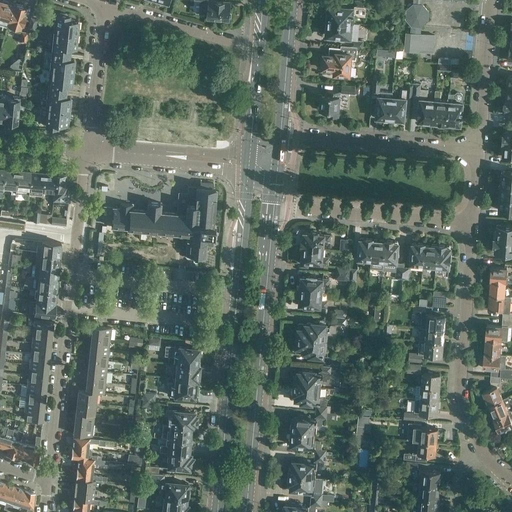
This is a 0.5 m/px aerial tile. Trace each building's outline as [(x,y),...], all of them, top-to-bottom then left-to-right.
[(206,0),(200,0),(200,14),(207,14),(207,17),(212,17),(212,18),(216,18),(217,18),(228,19),(230,3),(207,1),(206,0)] [(329,6),(327,20),(351,22),(352,14),(365,15),(367,0),(361,0),(354,0),(354,8),(329,6)] [(413,0),(413,3),(406,8),(406,17),(412,25),(420,26),(428,20),(428,11),(422,4),(422,0),(413,0)] [(0,1),(0,21),(7,23),(12,4),(0,1)] [(12,4),(7,23),(14,25),(13,29),(18,30),(20,23),(22,23),(25,14),(23,13),(26,6),(13,2),(12,4)] [(55,22),(53,32),(76,34),(77,21),(68,20),(68,15),(59,14),(58,23),(55,22)] [(31,17),(28,29),(34,30),(37,19),(31,17)] [(351,22),(327,20),(326,35),(352,37),(351,46),(357,46),(363,47),(363,40),(356,39),(356,31),(351,30),(351,22)] [(406,32),(404,49),(433,51),(435,35),(420,33),(420,26),(412,25),(411,33),(406,32)] [(26,43),(28,32),(21,31),(19,42),(26,43)] [(53,32),(52,50),(68,52),(69,46),(74,47),(76,34),(53,32)] [(333,52),(333,55),(322,55),(322,57),(321,57),(320,66),(322,66),(322,69),(334,70),(334,74),(349,76),(350,59),(356,60),(357,46),(351,46),(340,45),(340,53),(333,52)] [(377,59),(385,60),(385,55),(395,55),(396,48),(378,47),(377,59)] [(52,50),(49,69),(72,72),(73,59),(68,58),(68,52),(52,50)] [(49,69),(47,88),(64,90),(65,84),(70,85),(72,72),(49,69)] [(381,71),(375,71),(373,93),(379,93),(379,95),(378,95),(376,117),(382,118),(384,120),(390,120),(392,99),(385,98),(385,96),(384,96),(385,88),(380,87),(381,71)] [(413,83),(413,85),(412,95),(419,96),(417,116),(418,116),(418,121),(432,122),(435,99),(426,99),(427,90),(420,89),(420,83),(413,83)] [(358,93),(359,86),(355,86),(355,85),(342,84),(341,93),(355,94),(355,93),(358,93)] [(392,99),(390,120),(396,121),(399,119),(404,119),(406,98),(406,96),(412,97),(412,95),(413,85),(408,85),(408,87),(400,87),(400,97),(399,97),(399,100),(392,99)] [(47,88),(45,107),(68,109),(69,97),(64,96),(64,90),(47,88)] [(435,99),(432,122),(446,124),(448,101),(440,100),(441,91),(435,90),(435,99)] [(318,94),(317,101),(320,101),(320,110),(328,110),(328,114),(338,114),(340,92),(327,91),(326,95),(318,94)] [(449,93),(448,101),(446,124),(461,125),(463,95),(461,92),(457,92),(454,94),(449,93)] [(5,97),(3,120),(3,121),(11,122),(10,121),(16,121),(17,116),(18,104),(18,96),(13,95),(12,96),(12,98),(5,97)] [(18,104),(17,116),(24,116),(25,104),(18,104)] [(45,107),(44,117),(47,117),(46,126),(56,127),(57,123),(66,124),(68,109),(45,107)] [(502,133),(502,142),(511,142),(511,129),(505,129),(504,133),(502,133)] [(511,142),(502,142),(503,143),(502,155),(504,155),(504,156),(509,157),(509,155),(511,155),(511,142)] [(4,167),(2,186),(3,186),(10,187),(10,189),(10,190),(11,190),(10,198),(15,198),(15,192),(15,187),(17,169),(4,167)] [(17,169),(15,187),(15,192),(25,193),(25,199),(28,199),(29,194),(28,194),(29,188),(30,170),(17,169)] [(30,170),(29,188),(28,194),(29,194),(42,195),(42,191),(42,190),(43,171),(30,170)] [(511,171),(502,170),(501,184),(511,184),(511,171)] [(43,171),(42,190),(42,191),(54,192),(56,172),(43,171)] [(53,203),(68,204),(70,182),(68,181),(69,178),(65,178),(65,173),(56,172),(54,192),(53,203)] [(500,196),(511,197),(511,184),(501,184),(498,185),(498,189),(500,191),(500,196)] [(188,232),(186,255),(186,256),(188,257),(190,257),(191,255),(204,256),(206,240),(211,241),(212,232),(213,224),(212,224),(215,188),(213,188),(199,186),(188,185),(185,213),(159,211),(160,202),(148,201),(147,210),(130,208),(130,203),(118,202),(117,207),(103,206),(102,217),(112,217),(111,225),(188,232)] [(511,197),(500,196),(498,209),(511,210),(511,197)] [(39,213),(39,222),(50,223),(51,214),(39,213)] [(51,216),(50,223),(56,223),(65,224),(66,218),(54,216),(51,216)] [(0,326),(13,226),(14,220),(0,218),(0,326)] [(494,230),(494,237),(511,238),(511,224),(511,225),(511,226),(496,224),(496,230),(494,230)] [(300,247),(302,247),(323,249),(324,241),(330,241),(330,235),(318,234),(318,231),(310,230),(310,233),(304,232),(303,238),(301,238),(300,247)] [(511,238),(494,237),(493,245),(495,245),(494,251),(509,252),(508,253),(511,253),(511,238)] [(360,239),(358,260),(371,261),(372,240),(373,239),(362,238),(360,239)] [(372,240),(371,261),(371,262),(376,263),(376,261),(383,262),(385,240),(380,239),(378,241),(372,240)] [(37,240),(36,252),(59,254),(60,249),(58,247),(59,243),(37,240)] [(385,240),(383,262),(391,263),(391,267),(396,268),(395,278),(402,279),(403,267),(403,263),(397,263),(399,243),(397,241),(385,240)] [(415,264),(422,265),(424,245),(424,243),(414,243),(411,245),(410,266),(415,266),(415,264)] [(424,245),(422,265),(422,267),(428,267),(428,265),(436,266),(437,245),(432,244),(431,246),(424,245)] [(437,245),(436,266),(444,267),(443,269),(449,269),(451,248),(449,246),(437,245)] [(323,249),(302,247),(301,263),(308,264),(308,262),(328,263),(329,258),(322,257),(323,249)] [(36,252),(34,264),(56,266),(57,262),(58,260),(59,254),(36,252)] [(21,255),(12,253),(11,256),(11,261),(17,262),(20,262),(21,255)] [(32,263),(31,276),(55,278),(57,276),(57,273),(56,271),(56,266),(34,264),(32,263)] [(336,265),(336,272),(350,274),(351,268),(350,268),(350,266),(336,265)] [(491,266),(490,280),(505,281),(505,282),(511,281),(511,274),(508,274),(508,270),(506,269),(507,267),(491,266)] [(23,287),(37,288),(55,290),(56,285),(54,283),(55,278),(31,276),(27,275),(23,287)] [(299,285),(299,290),(321,292),(322,285),(328,285),(329,279),(316,278),(316,277),(308,276),(308,277),(301,276),(301,283),(299,285)] [(490,280),(489,294),(504,295),(505,282),(505,281),(490,280)] [(37,288),(36,300),(52,302),(53,298),(55,296),(55,290),(37,288)] [(321,292),(299,290),(298,297),(299,298),(299,304),(305,305),(305,306),(313,307),(314,306),(326,307),(327,301),(321,300),(321,292)] [(504,295),(489,294),(488,308),(503,309),(502,317),(511,317),(511,312),(510,312),(511,297),(510,297),(510,296),(504,295)] [(419,304),(427,305),(428,298),(421,297),(419,304)] [(36,300),(30,300),(28,312),(53,315),(55,302),(52,302),(36,300)] [(426,306),(413,305),(412,313),(422,314),(420,327),(444,329),(445,315),(425,314),(426,306)] [(347,310),(334,309),(334,316),(346,317),(347,310)] [(332,324),(346,325),(347,318),(333,317),(332,324)] [(485,339),(501,340),(508,340),(509,326),(511,326),(511,317),(502,317),(502,323),(502,325),(486,324),(485,339)] [(53,322),(34,320),(33,331),(52,333),(53,322)] [(298,323),(297,338),(327,340),(327,332),(329,332),(329,331),(336,332),(336,324),(331,324),(329,326),(326,326),(326,324),(312,322),(312,323),(307,323),(306,324),(298,323)] [(396,324),(384,323),(383,332),(396,333),(396,324)] [(110,339),(111,327),(92,325),(91,337),(110,339)] [(420,327),(419,340),(443,342),(444,329),(420,327)] [(52,333),(33,331),(32,342),(51,344),(52,333)] [(149,336),(148,348),(159,349),(160,337),(149,336)] [(91,337),(90,347),(109,349),(110,339),(91,337)] [(327,340),(297,338),(295,352),(304,353),(305,354),(310,355),(309,355),(323,356),(323,354),(327,355),(328,349),(326,349),(327,340)] [(485,339),(484,352),(500,353),(500,351),(502,352),(502,347),(500,347),(501,340),(485,339)] [(409,352),(409,360),(422,361),(422,354),(441,355),(443,342),(419,340),(418,353),(409,352)] [(51,344),(32,342),(31,352),(49,354),(51,344)] [(174,363),(175,363),(177,363),(197,365),(198,348),(176,346),(165,345),(165,354),(174,355),(174,363)] [(90,347),(89,358),(107,360),(109,349),(90,347)] [(49,354),(31,352),(30,363),(48,365),(49,354)] [(500,353),(484,352),(484,360),(482,360),(481,364),(483,365),(483,367),(498,368),(498,369),(498,370),(505,370),(506,354),(500,354),(500,353)] [(331,364),(331,365),(340,366),(340,365),(343,366),(343,358),(329,357),(329,364),(331,364)] [(89,358),(88,369),(106,371),(107,360),(89,358)] [(48,365),(30,363),(28,374),(47,376),(48,365)] [(177,363),(175,363),(175,369),(177,370),(176,377),(195,379),(198,379),(199,365),(197,365),(177,363)] [(408,364),(407,371),(421,372),(421,365),(408,364)] [(295,376),(294,385),(321,387),(321,379),(327,380),(327,378),(329,378),(330,372),(337,373),(337,372),(340,372),(340,366),(331,365),(331,367),(320,365),(319,373),(316,373),(316,371),(309,370),(302,369),(302,372),(298,371),(297,376),(295,376)] [(88,369),(86,379),(105,382),(106,371),(88,369)] [(423,373),(422,386),(439,388),(440,374),(423,373)] [(47,376),(28,374),(27,385),(46,387),(47,376)] [(170,394),(176,395),(194,396),(195,379),(176,377),(175,385),(171,385),(170,394)] [(86,379),(85,390),(97,391),(104,392),(105,382),(86,379)] [(46,387),(21,384),(20,395),(26,396),(45,398),(46,387)] [(321,387),(294,385),(294,394),(296,394),(295,399),(300,400),(300,402),(306,403),(306,402),(313,403),(313,401),(317,401),(316,410),(330,412),(330,411),(331,405),(326,404),(327,399),(325,398),(325,396),(320,395),(321,387)] [(482,391),(488,404),(502,398),(499,391),(501,390),(499,387),(498,388),(497,385),(482,391)] [(416,386),(415,399),(421,399),(438,400),(439,388),(422,386),(416,386)] [(85,390),(78,389),(77,400),(95,402),(97,391),(85,390)] [(143,391),(142,398),(154,399),(155,392),(143,391)] [(45,398),(26,396),(25,406),(44,408),(45,398)] [(511,405),(508,396),(502,398),(488,404),(493,417),(511,410),(511,409),(511,405)] [(142,398),(141,406),(154,407),(154,399),(142,398)] [(438,400),(421,399),(415,399),(414,411),(416,411),(416,412),(437,414),(438,400)] [(95,402),(77,401),(76,411),(94,413),(95,402)] [(44,408),(25,406),(24,417),(42,419),(44,408)] [(172,416),(171,424),(190,426),(192,426),(194,412),(189,411),(189,410),(184,409),(184,411),(166,409),(165,415),(170,415),(170,416),(172,416)] [(293,416),(292,430),(315,432),(319,433),(320,425),(321,425),(322,423),(323,423),(324,418),(326,418),(326,417),(333,418),(334,412),(330,411),(330,412),(316,410),(315,418),(310,418),(310,416),(304,415),(298,414),(297,417),(293,416)] [(404,410),(403,418),(416,419),(416,412),(416,411),(414,411),(404,410)] [(511,412),(511,410),(493,417),(495,423),(494,424),(496,429),(497,429),(498,430),(506,427),(509,434),(509,435),(508,435),(511,433),(511,412)] [(94,413),(76,411),(74,422),(93,424),(94,413)] [(370,431),(371,414),(358,414),(357,431),(370,431)] [(93,424),(74,422),(73,433),(92,435),(93,424)] [(163,423),(162,428),(161,437),(168,437),(189,439),(190,426),(171,424),(163,423)] [(4,426),(1,434),(0,438),(0,446),(7,448),(11,437),(5,436),(7,427),(4,426)] [(414,434),(413,440),(436,442),(437,428),(412,426),(412,433),(414,434)] [(7,448),(6,453),(16,456),(20,440),(15,439),(17,429),(13,428),(11,437),(7,448)] [(315,432),(292,430),(291,445),(295,445),(295,448),(301,448),(307,448),(307,446),(314,446),(316,446),(315,454),(326,455),(326,449),(321,449),(321,443),(320,443),(320,441),(314,441),(315,432)] [(20,440),(16,456),(25,459),(30,444),(24,442),(26,433),(23,432),(20,440)] [(30,444),(25,459),(37,462),(40,437),(35,436),(35,445),(30,444)] [(73,436),(72,447),(88,448),(89,442),(98,443),(99,439),(89,438),(73,436)] [(168,437),(168,438),(167,451),(169,452),(187,453),(189,439),(168,437)] [(403,452),(403,459),(426,461),(427,454),(435,455),(436,442),(413,440),(412,453),(403,452)] [(88,448),(72,447),(71,457),(78,458),(87,458),(109,461),(109,460),(109,456),(102,456),(102,459),(97,459),(97,455),(91,454),(91,450),(90,449),(88,448)] [(187,453),(169,452),(167,451),(166,460),(161,459),(160,465),(179,467),(179,468),(184,468),(184,467),(189,467),(189,466),(193,467),(195,455),(190,455),(190,454),(187,453)] [(291,460),(290,474),(313,476),(314,468),(321,469),(322,467),(323,467),(324,462),(325,462),(326,455),(315,454),(314,463),(310,462),(310,460),(304,460),(304,458),(298,458),(298,461),(291,460)] [(78,458),(77,467),(93,469),(94,463),(103,464),(103,463),(109,464),(109,460),(109,461),(87,458),(78,458)] [(140,467),(131,466),(130,473),(139,474),(140,467)] [(77,467),(76,477),(95,479),(102,480),(102,475),(93,474),(93,469),(77,467)] [(421,475),(420,482),(439,484),(441,471),(420,469),(419,474),(421,475)] [(158,473),(145,471),(144,479),(157,480),(158,473)] [(313,476),(290,474),(288,488),(295,489),(295,492),(301,493),(301,491),(307,492),(308,490),(312,490),(311,498),(322,499),(327,500),(328,493),(322,493),(322,494),(321,494),(322,487),(320,487),(320,485),(312,485),(313,476)] [(76,477),(75,487),(94,489),(95,479),(76,477)] [(169,481),(157,480),(157,486),(160,486),(160,495),(163,495),(186,497),(189,497),(190,488),(187,488),(187,483),(173,481),(173,480),(169,480),(169,481)] [(6,482),(0,497),(6,499),(3,508),(7,509),(15,485),(6,482)] [(420,482),(419,495),(438,497),(439,484),(420,482)] [(15,485),(7,509),(11,511),(14,502),(19,504),(24,489),(15,485)] [(75,487),(73,497),(74,497),(93,499),(93,498),(94,489),(75,487)] [(24,489),(19,504),(28,506),(26,510),(26,511),(32,511),(34,492),(24,489)] [(164,500),(164,508),(189,511),(189,503),(185,502),(186,497),(163,495),(163,500),(164,500)] [(419,495),(418,508),(437,510),(438,497),(419,495)] [(74,497),(73,507),(89,509),(89,503),(100,504),(106,505),(106,500),(93,498),(93,499),(74,497)] [(285,504),(284,511),(312,511),(313,511),(315,511),(315,505),(321,506),(321,505),(322,499),(311,498),(310,507),(309,506),(302,506),(302,504),(295,503),(295,502),(289,502),(289,504),(285,504)]
